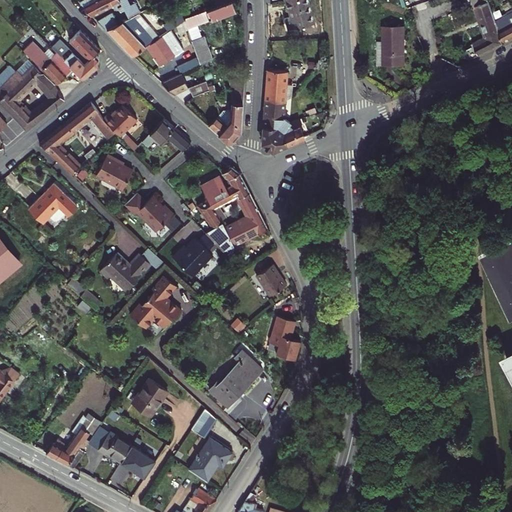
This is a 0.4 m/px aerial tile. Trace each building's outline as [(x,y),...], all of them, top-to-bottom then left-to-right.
[(128,0),(95,0),(84,6),(92,16),(120,1),(128,18),(138,13),(141,12),(137,3),(132,6),(128,0)] [(187,28),(197,24),(219,16),(219,17),(236,11),(234,5),(232,0),(223,3),(217,6),(183,18),(184,20),(187,28)] [(313,23),(307,0),(289,0),(286,1),(288,9),(290,8),(293,18),(295,27),(313,23)] [(489,0),(476,6),(485,36),(487,39),(474,45),(466,50),(472,59),(503,43),(496,20),(489,0)] [(507,14),(496,20),(503,43),(511,38),(511,8),(506,12),(507,14)] [(112,12),(97,20),(101,25),(106,29),(107,29),(118,23),(112,12)] [(183,18),(181,12),(153,30),(159,37),(170,30),(184,20),(183,18)] [(138,13),(128,18),(118,23),(107,29),(120,42),(132,55),(147,45),(159,37),(153,30),(138,13)] [(187,28),(191,40),(202,36),(197,24),(187,28)] [(404,64),(404,26),(383,26),(383,40),(383,64),(404,64)] [(70,39),(89,58),(94,53),(100,48),(90,38),(81,28),(70,39)] [(159,37),(147,45),(154,55),(161,65),(183,49),(170,30),(159,37)] [(200,65),(202,70),(218,64),(216,57),(213,59),(204,35),(202,36),(191,40),(193,45),(200,65)] [(473,42),(474,45),(487,39),(485,36),(473,42)] [(94,53),(89,58),(85,63),(61,39),(52,47),(59,54),(63,58),(74,68),(84,77),(91,71),(98,64),(98,57),(94,53)] [(74,68),(63,58),(56,64),(33,41),(24,50),(57,84),(65,76),(74,68)] [(21,77),(9,64),(0,73),(0,85),(0,86),(0,100),(26,129),(45,114),(64,99),(62,97),(58,91),(59,90),(56,85),(34,64),(21,77)] [(227,141),(232,141),(240,130),(242,100),(245,69),(228,70),(232,101),(231,110),(224,109),(219,111),(220,113),(208,124),(227,141)] [(287,70),(267,69),(266,84),(265,99),(285,101),(287,70)] [(168,88),(175,94),(189,88),(189,87),(182,72),(161,82),(168,88)] [(189,88),(193,96),(209,90),(208,86),(206,80),(189,87),(189,88)] [(285,101),(265,99),(264,126),(277,127),(284,116),(284,109),(285,101)] [(63,125),(41,143),(74,175),(83,166),(81,164),(80,165),(58,144),(91,118),(105,137),(88,154),(91,157),(117,132),(112,127),(104,118),(91,101),(63,125)] [(133,150),(138,145),(124,131),(137,118),(132,113),(124,104),(112,115),(109,112),(107,115),(104,118),(112,127),(133,150)] [(277,127),(264,126),(263,142),(274,150),(289,143),(283,132),(289,123),(291,121),(285,117),(284,116),(277,127)] [(177,129),(163,117),(142,140),(147,145),(148,143),(149,144),(155,138),(160,142),(166,136),(182,150),(191,142),(177,129)] [(283,132),(289,143),(305,136),(301,124),(294,127),(289,123),(283,132)] [(96,176),(124,189),(135,166),(107,153),(96,176)] [(249,192),(239,172),(232,167),(225,171),(223,173),(229,179),(232,184),(227,187),(220,174),(202,184),(209,197),(198,204),(213,227),(206,231),(224,250),(268,228),(260,214),(253,199),(243,204),(248,215),(224,227),(220,220),(212,208),(216,206),(238,194),(239,197),(249,192)] [(42,195),(30,207),(43,221),(49,216),(59,206),(67,215),(76,205),(54,183),(42,195)] [(136,191),(124,202),(134,212),(137,210),(153,227),(158,227),(173,212),(164,203),(162,204),(158,199),(152,194),(145,200),(136,191)] [(249,192),(239,197),(243,204),(253,199),(249,192)] [(511,202),(502,207),(511,226),(511,240),(483,255),(511,314),(511,313),(511,202)] [(59,206),(49,216),(57,224),(67,215),(59,206)] [(216,206),(212,208),(220,220),(224,218),(216,206)] [(156,231),(160,236),(169,228),(165,223),(156,231)] [(0,280),(22,262),(0,235),(0,280)] [(204,236),(199,241),(207,248),(212,243),(204,236)] [(207,248),(199,241),(195,237),(190,243),(187,246),(185,248),(183,246),(173,256),(193,275),(213,254),(207,248)] [(148,246),(141,254),(151,263),(154,266),(161,258),(148,246)] [(109,260),(101,269),(108,276),(110,274),(126,289),(151,263),(141,254),(140,252),(129,264),(117,252),(109,260)] [(279,274),(273,263),(256,274),(270,294),(286,284),(279,274)] [(165,274),(154,287),(156,289),(141,305),(139,304),(130,314),(145,327),(154,317),(164,326),(169,321),(174,315),(176,317),(182,310),(167,297),(176,285),(165,274)] [(86,288),(81,294),(89,301),(96,308),(101,302),(86,288)] [(295,358),(301,340),(291,337),(293,329),(296,321),(278,315),(270,342),(279,345),(277,353),(295,358)] [(106,331),(113,338),(120,329),(112,322),(106,331)] [(239,361),(236,365),(251,380),(262,368),(242,350),(235,357),(239,361)] [(220,379),(210,389),(225,404),(238,389),(240,392),(246,386),(251,380),(236,365),(221,381),(220,379)] [(0,397),(14,381),(17,373),(11,368),(1,370),(0,369),(0,397)] [(150,378),(139,393),(141,395),(135,403),(143,408),(151,414),(167,391),(150,378)] [(238,389),(225,404),(227,406),(240,392),(238,389)] [(133,401),(135,403),(141,395),(139,393),(133,401)] [(120,412),(112,407),(103,420),(111,425),(120,412)] [(216,418),(205,408),(191,428),(204,436),(216,418)] [(90,413),(85,420),(81,426),(90,432),(93,435),(100,425),(102,422),(90,413)] [(57,458),(67,463),(79,447),(83,449),(87,442),(84,440),(86,437),(90,432),(81,426),(85,420),(82,418),(64,444),(54,439),(54,441),(46,452),(57,458)] [(98,448),(109,431),(100,425),(93,435),(89,440),(88,441),(98,448)] [(98,448),(98,449),(101,451),(105,454),(106,452),(120,461),(131,444),(109,431),(98,448)] [(209,437),(189,468),(206,480),(217,464),(221,459),(225,461),(228,456),(231,451),(209,437)] [(131,444),(120,461),(145,476),(155,459),(131,444)] [(85,451),(83,449),(79,447),(67,463),(70,465),(73,467),(85,451)] [(283,471),(293,455),(283,449),(274,464),(283,471)] [(174,511),(207,511),(216,499),(198,488),(195,492),(192,497),(181,511),(179,511),(176,510),(174,511)] [(247,497),(238,510),(244,511),(243,511),(284,511),(270,508),(268,511),(262,511),(263,511),(253,508),(255,502),(251,501),(255,495),(250,492),(247,497)]
